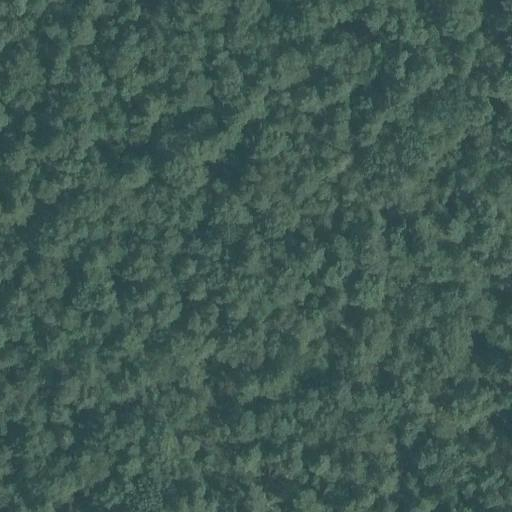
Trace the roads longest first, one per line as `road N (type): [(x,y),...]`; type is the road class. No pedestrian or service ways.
road 1 (track): [(392,511),(511,275)]
road 2 (track): [(511,167),(495,130),(502,67),(492,0)]
